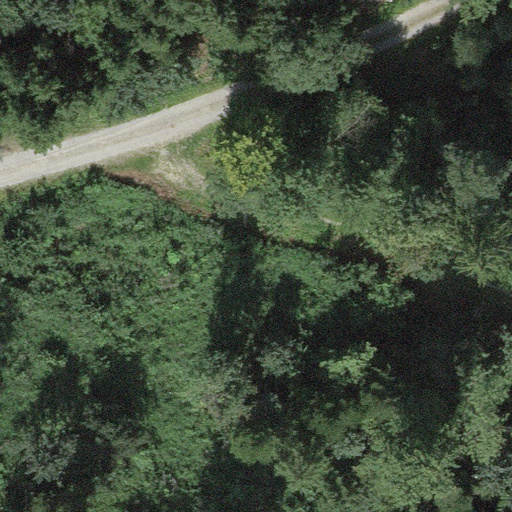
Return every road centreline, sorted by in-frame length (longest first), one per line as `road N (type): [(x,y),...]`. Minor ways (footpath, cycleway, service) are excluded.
road 1 (track): [(503,0),(0,169)]
road 2 (track): [(203,103),(511,255)]
